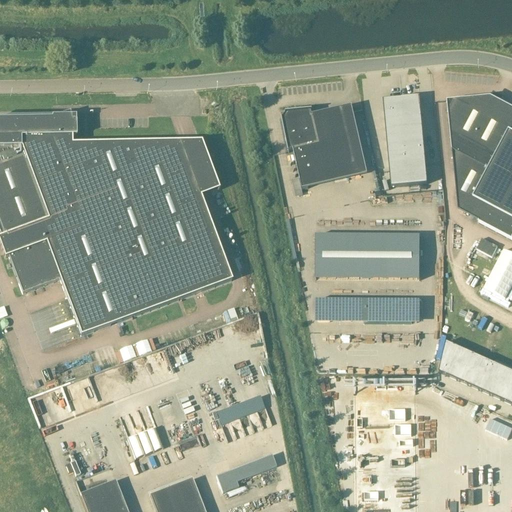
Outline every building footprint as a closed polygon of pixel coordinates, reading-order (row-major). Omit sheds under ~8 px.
[(382,94),(390,181),(427,178),(419,90),(382,94)] [(448,106),(453,153),(488,172),(473,201),(487,208),(479,225),(511,242),(511,110),(493,100),(448,104),(448,106)] [(343,116),(353,113),(352,108),(312,117),(311,112),(312,112),(312,111),(285,114),(286,116),(284,119),(281,119),(288,154),(294,153),(300,181),(355,168),(343,116)] [(231,283),(200,198),(180,144),(179,144),(88,146),(72,146),(72,139),(76,139),(76,133),(78,132),(76,124),(76,119),(71,119),(52,119),(0,119),(0,235),(1,239),(0,239),(0,246),(5,260),(7,259),(8,259),(10,264),(22,296),(28,294),(60,282),(81,338),(231,283)] [(420,238),(316,237),(315,280),(420,281),(420,238)] [(477,251),(493,258),(498,247),(482,240),(477,251)] [(511,255),(503,251),(481,296),(511,311),(511,255)] [(376,300),(376,292),(346,292),(345,300),(376,300)] [(315,302),(315,319),(419,320),(419,303),(315,302)] [(115,351),(119,364),(156,352),(152,340),(115,351)] [(511,373),(446,344),(439,374),(511,406),(511,373)] [(234,439),(272,427),(266,411),(216,428),(219,438),(226,435),(228,441),(234,439)] [(507,442),(511,430),(490,420),(485,432),(507,442)] [(128,438),(134,459),(163,450),(157,429),(128,438)] [(216,475),(222,495),(239,490),(236,482),(277,469),(273,457),(216,475)] [(204,511),(193,481),(150,498),(155,511),(204,511)] [(126,511),(116,483),(81,497),(87,511),(126,511)]
